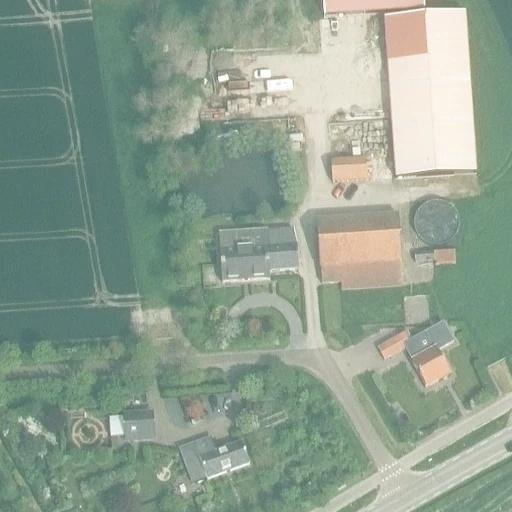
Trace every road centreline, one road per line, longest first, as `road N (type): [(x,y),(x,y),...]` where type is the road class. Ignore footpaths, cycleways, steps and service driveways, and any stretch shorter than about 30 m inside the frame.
road 1 (unclassified): [(0,375),(316,359),(404,500)]
road 2 (secondary): [(404,500),(511,440)]
